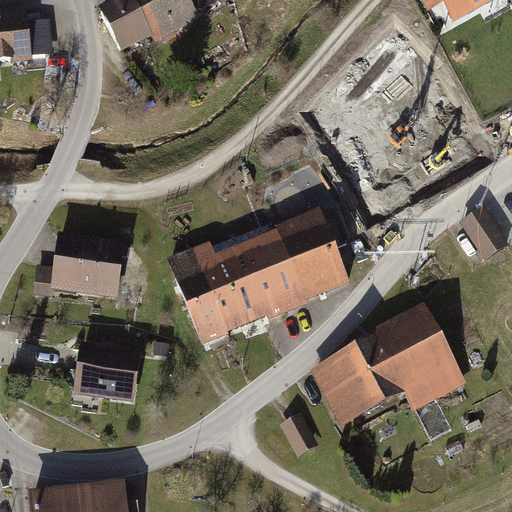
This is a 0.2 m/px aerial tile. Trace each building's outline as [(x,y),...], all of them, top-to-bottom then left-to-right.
[(121,0),(99,12),(123,58),(154,42),(157,48),(203,24),(198,16),(219,6),(216,0),(121,0)] [(437,0),(453,26),(498,0),(437,0)] [(28,13),(0,15),(0,66),(33,63),(33,59),(29,24),(28,13)] [(51,22),(29,24),(33,59),(55,57),(51,22)] [(408,73),(317,129),(385,238),(462,190),(454,176),(496,149),(462,94),(433,112),(408,73)] [(484,212),(461,227),(485,264),(508,249),(484,212)] [(278,232),(280,237),(307,305),(352,287),(323,215),(278,232)] [(211,245),(192,253),(228,342),(309,311),(307,305),(280,237),(218,262),(211,245)] [(129,247),(62,238),(57,271),(53,295),(121,304),(129,247)] [(192,253),(169,262),(204,351),(228,342),(192,253)] [(53,295),(57,271),(38,268),(34,299),(52,301),(53,295)] [(376,344),(360,352),(390,409),(408,399),(415,413),(468,385),(426,307),(372,335),(376,344)] [(156,348),(155,359),(169,361),(170,350),(156,348)] [(142,358),(84,350),(77,399),(136,406),(142,358)] [(390,409),(360,352),(314,377),(343,433),(390,409)] [(303,417),(282,428),(299,459),(320,447),(303,417)] [(125,479),(27,490),(29,511),(138,511),(135,482),(125,484),(125,479)]
